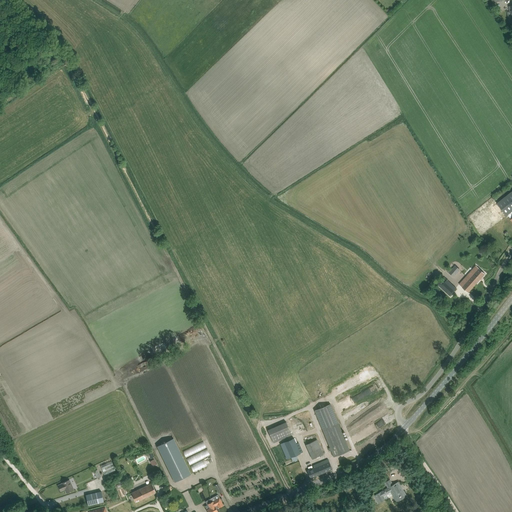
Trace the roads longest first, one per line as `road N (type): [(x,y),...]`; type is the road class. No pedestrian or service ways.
road 1 (unclassified): [(404,427),(398,411),(452,355),(511,252)]
road 2 (tertiary): [(240,511),(355,467),(404,427)]
road 3 (tertiary): [(404,427),(511,299)]
